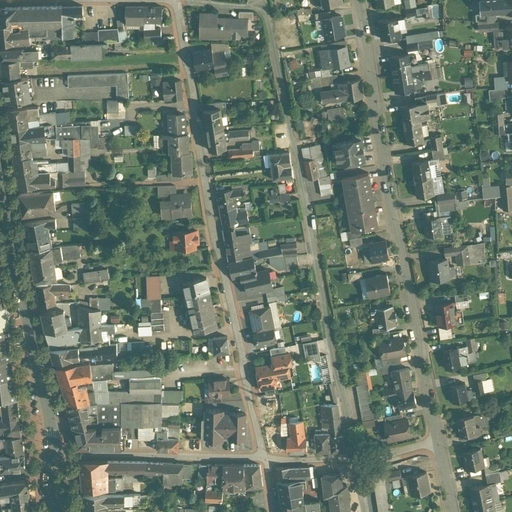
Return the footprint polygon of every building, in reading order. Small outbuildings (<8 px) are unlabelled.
[(505,0),(479,0),(481,13),(481,14),(493,13),(499,13),(499,14),(506,13),(505,0)] [(76,5),(62,6),(63,25),(30,26),(31,36),(36,36),(36,37),(74,36),(74,18),(77,18),(76,5)] [(62,6),(18,7),(20,27),(28,27),(30,26),(63,25),(62,6)] [(144,6),(126,6),(126,23),(141,23),(144,23),(144,22),(144,6)] [(162,6),(144,6),(144,22),(162,22),(162,6)] [(18,7),(0,7),(0,28),(20,27),(18,7)] [(416,7),(405,9),(406,16),(417,14),(416,7)] [(330,11),(315,13),(317,20),(323,19),(323,18),(331,17),(330,11)] [(232,18),(211,18),(211,13),(200,13),(200,36),(232,37),(232,18)] [(493,13),(481,14),(481,13),(476,14),(476,21),(490,22),(493,21),(493,13)] [(331,17),(323,18),(323,19),(326,37),(345,34),(342,15),(331,17)] [(398,17),(380,20),(383,39),(401,36),(399,28),(398,18),(398,17)] [(405,17),(398,18),(399,28),(406,27),(405,17)] [(248,19),(239,19),(239,18),(232,18),(232,37),(240,37),(240,34),(248,34),(248,19)] [(20,27),(0,28),(0,44),(31,42),(31,36),(30,26),(28,27),(20,27)] [(118,28),(99,29),(99,31),(99,43),(102,43),(106,43),(106,42),(120,41),(118,31),(118,28)] [(161,28),(144,29),(145,39),(162,38),(161,28)] [(432,38),(441,37),(440,29),(408,33),(410,49),(433,47),(432,38)] [(99,31),(85,32),(86,44),(99,43),(99,31)] [(86,44),(72,44),(72,58),(102,57),(102,51),(102,43),(99,43),(86,44)] [(63,44),(51,45),(52,58),(63,58),(63,44)] [(72,44),(63,44),(63,58),(65,57),(72,58),(72,44)] [(334,48),(329,49),(332,66),(332,67),(342,65),(350,64),(347,46),(346,46),(334,48)] [(24,48),(0,49),(0,53),(1,61),(19,59),(19,60),(33,59),(38,59),(38,54),(36,54),(36,50),(24,51),(24,48)] [(212,48),(193,51),(197,70),(215,67),(215,63),(213,52),(212,48)] [(329,49),(321,50),(324,67),(328,67),(332,66),(329,49)] [(225,50),(213,52),(215,63),(227,61),(225,50)] [(409,53),(391,56),(394,74),(412,71),(409,53)] [(19,59),(1,61),(3,78),(21,77),(20,68),(19,60),(19,59)] [(33,59),(19,60),(20,68),(34,67),(33,59)] [(227,61),(215,63),(215,67),(216,74),(229,72),(227,61)] [(411,65),(412,71),(436,67),(435,61),(411,65)] [(332,66),(328,67),(330,75),(344,73),(342,65),(332,67),(332,66)] [(412,71),(414,89),(422,88),(421,80),(442,77),(440,67),(412,71)] [(152,72),(152,85),(162,84),(161,71),(152,72)] [(412,71),(394,74),(397,92),(414,89),(412,71)] [(128,73),(68,75),(69,87),(116,85),(117,100),(119,100),(129,100),(128,73)] [(344,73),(330,75),(331,81),(344,79),(345,79),(344,73)] [(324,76),(310,78),(314,93),(322,92),(322,91),(321,85),(331,84),(331,81),(330,75),(324,76)] [(21,77),(3,78),(7,102),(32,100),(28,77),(21,77)] [(181,79),(171,80),(171,84),(164,84),(165,99),(183,98),(181,79)] [(344,79),(331,81),(331,84),(333,90),(322,91),(322,92),(323,101),(347,97),(344,81),(345,81),(344,79)] [(345,81),(344,81),(347,97),(347,99),(363,97),(360,79),(345,81)] [(506,80),(495,81),(496,88),(507,88),(506,80)] [(496,88),(489,89),(490,100),(502,100),(503,99),(503,97),(508,96),(508,95),(507,88),(496,88)] [(437,93),(426,95),(427,103),(428,103),(427,102),(438,100),(437,93)] [(508,96),(503,97),(503,99),(502,100),(503,112),(503,111),(511,110),(510,95),(508,95),(508,96)] [(117,100),(107,100),(108,112),(119,112),(119,111),(119,100),(117,100)] [(427,103),(419,104),(421,117),(430,116),(428,103),(427,103)] [(419,104),(401,107),(404,125),(422,123),(421,117),(419,104)] [(39,106),(27,107),(29,119),(40,117),(40,114),(39,106)] [(27,107),(8,108),(10,129),(29,126),(29,119),(27,107)] [(343,107),(327,110),(328,111),(329,120),(345,117),(343,107)] [(210,109),(204,110),(206,127),(223,126),(221,108),(210,109)] [(56,112),(40,114),(40,117),(29,119),(29,126),(43,124),(52,123),(56,122),(57,122),(56,112)] [(503,112),(493,113),(494,125),(504,124),(503,112)] [(185,114),(169,114),(170,124),(170,133),(186,132),(185,114)] [(57,122),(56,122),(57,131),(57,138),(63,138),(86,137),(90,137),(92,137),(91,125),(91,120),(57,122)] [(52,123),(43,124),(45,132),(57,131),(56,122),(52,123)] [(422,123),(404,125),(407,143),(424,140),(424,135),(422,126),(422,123)] [(29,126),(10,129),(12,140),(46,139),(45,132),(43,124),(29,126)] [(126,134),(138,133),(138,124),(126,124),(126,134)] [(223,126),(206,127),(210,150),(227,147),(226,140),(224,131),(223,126)] [(251,129),(224,131),(226,140),(250,138),(249,132),(252,132),(251,129)] [(170,133),(170,146),(171,149),(171,152),(173,152),(189,151),(188,132),(186,132),(170,133)] [(170,133),(161,134),(162,147),(170,146),(170,133)] [(431,136),(435,157),(448,154),(444,133),(431,136)] [(86,137),(63,138),(63,146),(69,146),(69,155),(80,154),(90,154),(90,147),(90,145),(87,145),(86,137)] [(92,137),(90,137),(90,145),(90,147),(98,147),(98,148),(98,137),(92,137)] [(353,140),(336,142),(339,164),(364,161),(363,153),(364,152),(363,146),(362,146),(361,138),(353,140)] [(46,139),(12,140),(13,157),(32,156),(32,147),(47,146),(46,139)] [(253,142),(242,143),(243,148),(229,149),(229,157),(254,155),(253,149),(260,149),(259,140),(252,140),(253,142)] [(302,148),(304,160),(315,158),(319,177),(325,175),(319,145),(302,148)] [(47,146),(32,147),(32,156),(46,155),(47,153),(47,146)] [(189,151),(173,152),(174,173),(182,173),(192,172),(191,151),(189,151)] [(290,152),(270,154),(272,167),(291,165),(292,165),(290,152)] [(80,154),(69,155),(69,163),(69,170),(80,170),(80,154)] [(90,154),(80,154),(80,170),(86,169),(89,169),(88,161),(90,160),(90,154)] [(32,156),(13,157),(16,173),(38,172),(38,160),(33,161),(32,156)] [(315,158),(304,160),(308,179),(319,177),(315,158)] [(429,159),(412,162),(414,179),(432,177),(429,159)] [(50,160),(38,160),(38,172),(58,171),(58,163),(51,163),(50,160)] [(69,163),(58,163),(58,171),(68,171),(68,170),(69,170),(69,163)] [(291,165),(272,167),(273,179),(286,178),(286,177),(293,176),(291,165)] [(156,166),(148,167),(148,177),(156,177),(156,174),(156,166)] [(356,168),(337,171),(338,178),(343,177),(357,174),(356,168)] [(69,170),(68,170),(68,171),(69,185),(86,184),(85,176),(86,176),(86,169),(80,170),(69,170)] [(38,172),(16,173),(18,187),(43,185),(59,185),(58,171),(38,172)] [(68,171),(58,171),(59,185),(59,186),(69,185),(68,171)] [(357,174),(343,177),(346,196),(372,191),(368,173),(369,173),(369,172),(357,174)] [(432,177),(414,179),(417,197),(434,194),(432,177)] [(511,207),(511,183),(485,185),(485,196),(503,196),(504,208),(511,207)] [(320,184),(310,186),(313,202),(324,200),(320,184)] [(241,188),(234,189),(236,199),(243,198),(244,198),(244,197),(243,190),(243,188),(241,188)] [(234,189),(217,192),(220,209),(237,206),(236,199),(234,189)] [(53,190),(19,193),(23,215),(55,211),(56,210),(53,190)] [(372,191),(346,196),(349,212),(375,208),(375,207),(374,207),(372,192),(372,191)] [(184,194),(171,195),(172,201),(163,202),(165,216),(181,214),(182,214),(192,213),(193,213),(191,196),(190,192),(184,193),(184,194)] [(290,193),(280,194),(281,201),(291,200),(290,193)] [(455,194),(438,197),(439,204),(455,201),(455,194)] [(459,201),(455,201),(456,208),(467,207),(466,200),(459,201)] [(455,201),(439,204),(439,211),(456,208),(455,201)] [(84,202),(72,203),(73,215),(85,214),(84,202)] [(237,206),(220,209),(223,223),(233,221),(239,220),(238,211),(237,208),(237,206)] [(375,208),(349,212),(351,212),(354,230),(360,229),(378,226),(375,208)] [(241,210),(238,211),(239,220),(239,223),(249,221),(246,209),(241,210)] [(85,216),(75,217),(74,222),(75,229),(86,228),(85,216)] [(441,216),(423,218),(426,236),(443,233),(443,228),(449,227),(447,218),(441,219),(441,216)] [(56,218),(24,222),(27,234),(50,230),(49,226),(57,225),(56,218)] [(249,226),(234,228),(236,237),(250,236),(249,226)] [(224,229),(223,229),(225,239),(236,237),(234,228),(224,229)] [(354,230),(346,231),(348,239),(362,236),(360,229),(354,230)] [(50,230),(27,234),(30,249),(52,246),(53,246),(50,230)] [(198,230),(175,232),(175,241),(171,241),(172,249),(197,248),(196,242),(198,242),(198,230)] [(250,236),(236,237),(237,244),(249,241),(251,241),(250,236)] [(362,236),(351,238),(352,244),(363,242),(362,236)] [(249,241),(237,244),(236,237),(225,239),(229,260),(242,257),(241,254),(243,254),(251,252),(251,251),(249,241)] [(386,240),(369,243),(370,247),(364,248),(366,261),(372,260),(372,261),(382,260),(382,258),(389,257),(386,240)] [(296,242),(281,243),(282,246),(283,256),(285,256),(297,255),(296,242)] [(73,244),(61,245),(63,258),(81,256),(79,243),(73,244)] [(53,246),(52,246),(54,254),(57,254),(58,259),(64,258),(63,258),(61,245),(53,246)] [(52,246),(30,249),(33,267),(55,265),(54,254),(52,246)] [(282,246),(259,250),(260,257),(283,256),(282,246)] [(456,246),(444,248),(445,255),(457,253),(456,246)] [(259,250),(251,251),(251,252),(243,254),(244,259),(253,257),(253,258),(260,257),(259,250)] [(297,255),(285,256),(288,269),(299,267),(297,255)] [(244,259),(229,262),(232,278),(241,276),(256,273),(256,270),(253,258),(253,257),(244,259)] [(447,258),(430,260),(432,280),(450,278),(450,277),(456,276),(454,265),(448,266),(447,258)] [(55,265),(33,267),(35,280),(57,278),(55,265)] [(108,269),(84,272),(85,282),(109,279),(108,269)] [(257,272),(257,270),(256,270),(256,273),(241,276),(243,281),(245,281),(248,293),(273,287),(269,269),(257,272)] [(361,271),(348,273),(350,280),(363,278),(361,271)] [(386,274),(366,278),(366,277),(365,277),(369,297),(370,297),(370,296),(390,292),(390,293),(391,293),(387,273),(386,273),(386,274)] [(160,275),(147,276),(148,298),(150,298),(161,297),(160,275)] [(206,277),(183,282),(186,296),(209,290),(206,277)] [(71,284),(59,283),(53,284),(54,293),(71,293),(71,284)] [(53,284),(36,285),(40,305),(57,303),(54,293),(53,284)] [(209,290),(186,296),(194,332),(218,327),(209,290)] [(468,293),(455,294),(456,301),(469,299),(468,293)] [(99,297),(90,297),(90,303),(90,307),(93,308),(99,309),(99,297)] [(162,311),(161,297),(150,298),(151,312),(162,311)] [(453,302),(436,305),(439,325),(456,322),(455,311),(453,302)] [(89,307),(79,305),(81,325),(101,324),(101,309),(99,309),(93,308),(90,307),(89,307)] [(393,305),(376,308),(370,309),(371,317),(377,316),(379,327),(379,328),(389,326),(396,325),(395,319),(397,319),(396,311),(394,311),(393,305)] [(270,306),(250,310),(254,333),(255,332),(274,328),(270,306)] [(64,310),(41,312),(46,331),(69,329),(68,327),(66,317),(64,310)] [(162,311),(151,312),(152,330),(164,329),(163,312),(162,311)] [(115,323),(101,324),(101,329),(108,328),(108,331),(109,331),(116,331),(115,323)] [(101,324),(81,325),(83,340),(102,338),(101,329),(101,324)] [(69,329),(46,331),(51,349),(79,346),(110,344),(109,331),(108,331),(108,328),(101,329),(102,338),(83,340),(81,325),(73,327),(68,327),(69,329)] [(451,325),(439,327),(441,339),(452,337),(451,325)] [(0,327),(0,341),(9,341),(7,326),(7,327),(0,327)] [(151,326),(139,326),(139,334),(152,334),(151,326)] [(389,326),(379,328),(379,327),(373,328),(374,335),(389,332),(389,326)] [(274,328),(255,332),(254,333),(256,346),(274,342),(277,339),(274,328)] [(302,347),(306,346),(308,357),(322,354),(321,346),(325,345),(324,337),(312,340),(311,334),(303,336),(304,342),(301,342),(302,347)] [(228,336),(214,337),(214,348),(212,349),(212,353),(230,351),(228,336)] [(403,337),(380,341),(383,357),(383,358),(400,354),(406,353),(403,337)] [(475,337),(466,338),(468,351),(477,349),(475,337)] [(9,341),(0,341),(0,359),(12,359),(9,341)] [(79,346),(80,355),(96,354),(95,353),(117,351),(117,343),(110,344),(79,346)] [(79,346),(51,349),(54,362),(80,359),(80,355),(79,346)] [(285,346),(270,349),(272,356),(287,354),(285,346)] [(458,347),(442,351),(446,368),(462,365),(458,347)] [(272,360),(269,364),(256,367),(261,389),(265,388),(276,386),(274,379),(291,376),(289,363),(292,363),(290,353),(287,354),(272,356),(272,360)] [(400,354),(383,358),(383,357),(382,357),(384,366),(389,365),(401,363),(400,354)] [(0,359),(0,377),(14,377),(12,359),(0,359)] [(90,362),(56,367),(62,384),(77,382),(93,379),(91,364),(90,362)] [(105,365),(105,363),(91,364),(93,379),(158,374),(158,367),(114,371),(113,365),(105,365)] [(384,366),(377,367),(378,374),(390,372),(389,365),(384,366)] [(408,367),(392,370),(395,386),(411,383),(408,367)] [(14,377),(0,377),(0,399),(17,399),(14,377)] [(486,390),(495,389),(492,377),(483,379),(486,390)] [(229,378),(210,380),(211,395),(211,396),(221,395),(230,394),(229,378)] [(482,379),(475,380),(477,393),(484,392),(482,379)] [(161,381),(130,382),(130,391),(130,402),(162,402),(162,390),(162,389),(161,389),(161,381)] [(94,384),(79,387),(77,382),(62,384),(67,403),(96,401),(94,384)] [(332,382),(327,383),(328,388),(330,394),(325,395),(326,400),(331,399),(332,403),(338,402),(332,382)] [(465,382),(449,385),(453,402),(468,399),(465,382)] [(368,383),(356,386),(361,415),(373,413),(368,383)] [(411,383),(395,386),(395,387),(397,392),(412,389),(411,383)] [(395,387),(382,389),(384,398),(393,396),(397,395),(397,392),(395,387)] [(412,389),(397,392),(397,395),(398,401),(400,408),(416,405),(413,389),(412,389)] [(183,390),(162,390),(162,402),(183,402),(183,390)] [(130,391),(105,391),(105,401),(122,402),(130,402),(130,391)] [(17,399),(0,399),(0,412),(3,412),(3,418),(5,418),(19,417),(17,399)] [(96,401),(67,403),(73,427),(91,426),(91,420),(98,420),(97,401),(96,401)] [(122,425),(122,402),(105,401),(97,401),(98,420),(91,420),(91,426),(122,425)] [(130,402),(122,402),(122,425),(127,425),(139,425),(155,425),(155,418),(160,417),(162,417),(162,402),(130,402)] [(180,402),(162,402),(162,417),(180,418),(180,402)] [(332,403),(320,405),(322,422),(340,419),(338,402),(332,403)] [(281,403),(272,404),(273,426),(281,426),(282,414),(281,403)] [(230,438),(246,438),(247,420),(245,420),(246,413),(231,412),(231,414),(223,414),(223,410),(206,409),(206,418),(202,418),(202,436),(209,437),(209,440),(223,440),(223,434),(230,434),(230,438)] [(403,413),(385,417),(386,423),(404,419),(403,413)] [(482,413),(474,414),(476,425),(480,425),(485,424),(482,413)] [(474,414),(456,418),(460,436),(463,435),(471,434),(481,432),(480,425),(476,425),(474,414)] [(19,417),(5,418),(3,418),(0,418),(0,435),(22,434),(19,417)] [(180,419),(168,418),(168,427),(180,427),(180,419)] [(386,423),(385,423),(389,439),(411,435),(408,418),(404,419),(386,423)] [(340,419),(322,422),(322,427),(328,427),(328,426),(341,425),(340,419)] [(303,420),(289,422),(291,437),(305,437),(303,420)] [(291,437),(289,422),(282,423),(282,451),(287,451),(287,437),(291,437)] [(91,426),(73,427),(78,448),(122,449),(122,434),(122,425),(91,426)] [(139,425),(127,425),(127,434),(127,438),(139,438),(139,425)] [(155,425),(139,425),(139,438),(157,438),(157,430),(156,430),(155,425)] [(341,425),(328,426),(328,427),(329,433),(330,433),(330,435),(342,434),(341,425)] [(511,425),(494,430),(496,437),(506,435),(511,433),(511,425)] [(273,426),(265,427),(270,452),(281,451),(281,426),(273,426)] [(162,430),(157,430),(157,438),(157,450),(168,451),(168,437),(168,430),(162,430)] [(315,433),(317,451),(331,451),(330,435),(330,433),(329,433),(322,433),(315,433)] [(342,434),(330,435),(331,451),(343,450),(342,434)] [(22,435),(5,435),(8,454),(25,452),(22,435)] [(179,438),(168,437),(168,451),(178,451),(179,438)] [(291,437),(287,437),(287,451),(307,451),(306,437),(305,437),(291,437)] [(481,448),(464,451),(466,460),(465,460),(467,469),(484,465),(481,448)] [(8,454),(0,454),(1,469),(27,467),(25,452),(8,454)] [(118,461),(80,460),(81,473),(117,473),(118,461)] [(163,463),(118,461),(117,473),(122,473),(135,473),(142,473),(164,473),(163,463)] [(184,464),(163,463),(164,473),(164,481),(182,481),(182,482),(183,482),(183,477),(184,464)] [(192,464),(184,464),(183,477),(191,477),(192,464)] [(223,464),(210,464),(209,481),(224,481),(224,479),(224,477),(223,464)] [(234,465),(223,464),(224,477),(224,479),(224,481),(224,488),(231,488),(231,480),(235,480),(234,465)] [(259,465),(244,464),(244,465),(246,484),(246,487),(263,486),(259,465)] [(244,465),(234,465),(235,480),(231,480),(231,488),(246,487),(246,484),(244,465)] [(293,467),(276,468),(277,480),(294,479),(293,467)] [(400,470),(388,473),(389,480),(402,477),(400,470)] [(499,470),(486,473),(488,484),(490,483),(496,482),(499,482),(498,479),(501,479),(499,470)] [(427,471),(408,475),(412,494),(430,490),(427,471)] [(341,472),(323,474),(325,495),(330,495),(331,511),(350,511),(347,484),(342,484),(341,472)] [(117,473),(81,473),(83,489),(123,488),(122,478),(122,473),(117,473)] [(390,511),(384,475),(373,477),(378,511),(390,511)] [(0,483),(0,502),(2,502),(3,511),(32,511),(29,479),(0,483)] [(294,479),(277,480),(279,492),(296,491),(295,484),(294,479)] [(224,481),(209,481),(209,483),(216,484),(216,488),(218,488),(218,489),(224,489),(224,488),(224,481)] [(496,482),(490,483),(493,500),(499,499),(496,482)] [(488,484),(470,487),(474,504),(493,500),(490,483),(488,484)] [(296,491),(279,492),(280,503),(297,502),(296,491)] [(125,493),(84,494),(84,504),(125,503),(125,493)] [(140,498),(140,493),(125,493),(125,503),(140,503),(140,498)] [(493,500),(474,504),(475,511),(495,511),(493,500)] [(297,511),(297,502),(280,503),(280,511),(297,511)] [(321,511),(320,502),(297,502),(297,511),(321,511)]
